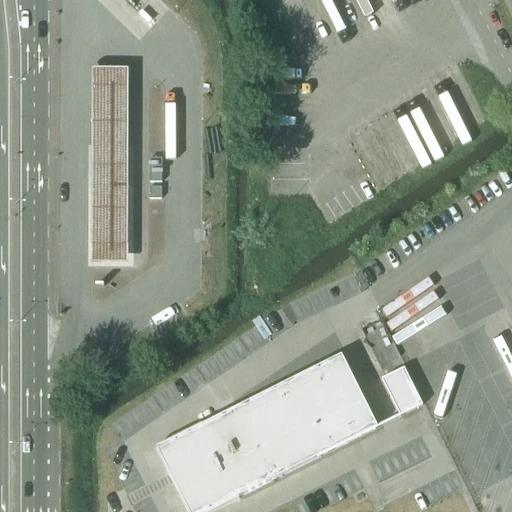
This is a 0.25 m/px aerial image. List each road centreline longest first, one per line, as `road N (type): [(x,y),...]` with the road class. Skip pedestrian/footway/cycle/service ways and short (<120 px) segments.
road 1 (primary): [(32,511),(29,0)]
road 2 (unknown): [(483,9),(342,100),(319,103),(307,99),(265,0)]
road 3 (unknown): [(446,248),(511,409)]
